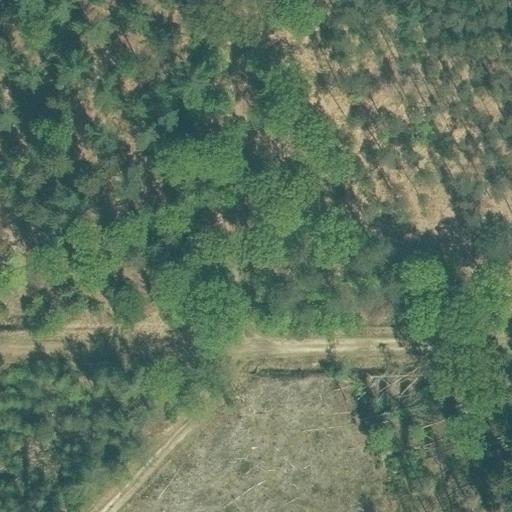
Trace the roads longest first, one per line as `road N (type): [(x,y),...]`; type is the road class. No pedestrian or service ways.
road 1 (track): [(246,343),(511,344)]
road 2 (track): [(0,346),(246,343)]
road 3 (track): [(239,107),(246,343)]
road 4 (track): [(246,343),(241,372),(122,511)]
road 5 (track): [(239,107),(90,0)]
